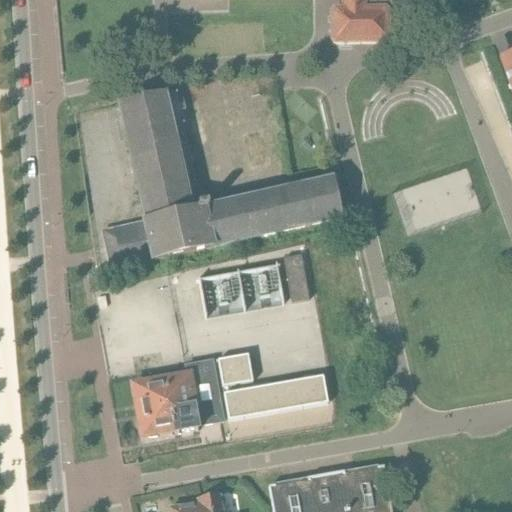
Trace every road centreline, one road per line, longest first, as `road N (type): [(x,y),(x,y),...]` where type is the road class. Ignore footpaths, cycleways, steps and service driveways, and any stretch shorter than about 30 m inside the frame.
road 1 (motorway): [(46,511),(4,0)]
road 2 (trunk): [(50,511),(9,0)]
road 3 (residential): [(56,495),(19,0)]
